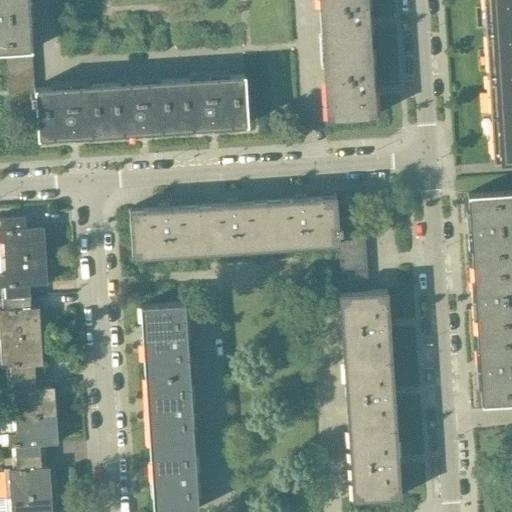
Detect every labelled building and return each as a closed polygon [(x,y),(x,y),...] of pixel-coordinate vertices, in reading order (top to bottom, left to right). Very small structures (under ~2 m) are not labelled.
[(27,0),(0,0),(0,51),(5,51),(5,52),(31,50),(27,0)] [(366,0),(318,0),(321,48),(369,45),(366,0)] [(511,0),(481,0),(482,12),(490,11),(491,27),(483,28),(485,55),(493,54),(494,70),(486,71),(487,98),(496,98),(497,113),(488,114),(489,119),(497,118),(498,134),(490,135),(491,159),(511,157),(511,0)] [(369,45),(321,48),(326,118),(374,115),(369,45)] [(31,50),(5,52),(5,62),(31,61),(31,50)] [(31,61),(5,62),(6,76),(32,74),(31,61)] [(32,74),(6,76),(7,89),(33,87),(32,74)] [(243,74),(174,78),(178,128),(247,123),(243,74)] [(174,78),(105,83),(108,133),(178,128),(174,78)] [(105,83),(34,87),(36,110),(35,110),(37,137),(108,133),(105,83)] [(34,87),(33,87),(7,89),(9,112),(35,110),(36,110),(34,87)] [(511,190),(467,193),(470,233),(470,244),(471,263),(511,260),(511,190)] [(333,195),(305,197),(304,194),(295,195),(295,198),(266,200),(269,247),(338,242),(338,232),(341,232),(340,215),(336,215),(335,194),(333,194),(333,195)] [(266,200),(237,201),(236,201),(236,199),(226,199),(226,202),(198,204),(201,251),(269,247),(266,200)] [(198,204),(169,206),(168,206),(168,203),(158,204),(159,206),(130,208),(128,208),(131,256),(133,256),(133,255),(201,251),(198,204)] [(0,256),(0,257),(44,254),(42,226),(22,227),(22,215),(0,216),(0,256)] [(363,230),(341,232),(338,232),(338,242),(338,244),(364,243),(363,230)] [(364,243),(338,244),(339,255),(365,254),(364,243)] [(44,254),(0,257),(1,273),(0,272),(0,289),(0,297),(27,295),(26,283),(46,282),(44,254)] [(365,254),(339,255),(340,267),(366,266),(365,254)] [(511,260),(471,263),(476,333),(511,330),(511,260)] [(366,266),(340,267),(340,279),(366,279),(366,266)] [(366,279),(340,279),(341,292),(367,290),(366,279)] [(386,289),(367,290),(341,292),(338,292),(343,361),(368,360),(390,358),(388,329),(390,329),(390,319),(387,319),(385,291),(386,290),(386,289)] [(0,337),(39,335),(37,306),(27,307),(27,295),(0,297),(1,309),(0,308),(0,337)] [(140,306),(141,333),(144,374),(163,373),(188,372),(183,303),(184,303),(184,301),(139,304),(139,306),(140,306)] [(511,330),(476,333),(480,403),(511,400),(511,330)] [(39,335),(0,337),(0,364),(4,364),(5,377),(32,375),(31,363),(41,362),(39,335)] [(390,358),(368,360),(343,361),(347,429),(373,428),(394,426),(392,397),(395,397),(394,387),(391,388),(390,358)] [(188,372),(163,373),(144,374),(148,442),(167,441),(192,439),(188,372)] [(53,386),(33,387),(32,375),(5,377),(6,388),(3,389),(3,400),(8,400),(9,416),(54,414),(53,386)] [(54,414),(9,416),(10,432),(1,433),(2,445),(11,444),(12,457),(37,455),(36,443),(56,442),(54,414)] [(394,426),(373,428),(347,429),(352,497),(351,497),(351,499),(399,496),(399,494),(398,494),(396,466),(399,465),(398,456),(396,456),(394,426)] [(192,439),(167,441),(148,442),(153,509),(152,509),(153,511),(197,509),(197,506),(196,492),(192,439)] [(37,455),(12,457),(12,468),(4,469),(6,497),(49,494),(48,466),(38,467),(37,455)] [(6,497),(0,497),(0,511),(50,511),(49,494),(6,497)]
